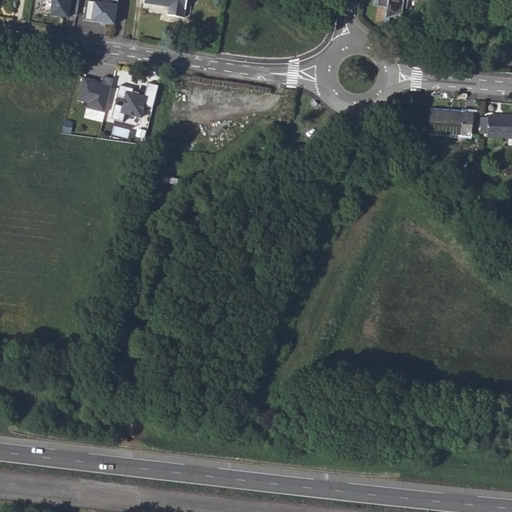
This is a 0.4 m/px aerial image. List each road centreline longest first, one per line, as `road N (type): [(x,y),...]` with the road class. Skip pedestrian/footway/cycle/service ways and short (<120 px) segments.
road 1 (trunk): [(511,508),(0,451)]
road 2 (residential): [(0,33),(254,74),(324,70)]
road 3 (trunk): [(0,480),(269,511)]
road 4 (residential): [(388,73),(511,90)]
